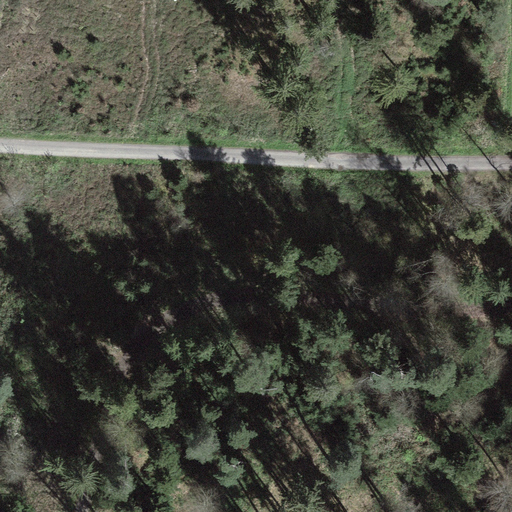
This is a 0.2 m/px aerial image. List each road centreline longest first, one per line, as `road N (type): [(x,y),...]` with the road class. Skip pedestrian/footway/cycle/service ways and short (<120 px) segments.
road 1 (track): [(82,511),(110,387),(149,329),(194,303),(234,295),(477,314),(511,309)]
road 2 (track): [(0,145),(511,159)]
